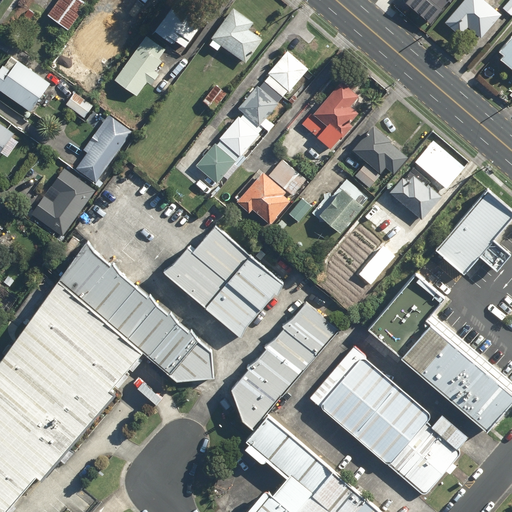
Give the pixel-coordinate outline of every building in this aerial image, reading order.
[(59,0),(49,14),(70,30),(89,4),(83,0),(59,0)] [(178,39),(187,46),(214,11),(198,0),(178,0),(156,30),(175,43),(178,39)] [(464,0),(445,23),(460,36),(468,27),(482,38),(502,15),(484,0),(464,0)] [(511,0),(509,0),(503,6),(511,15),(511,14),(511,0)] [(223,45),(248,63),(265,39),(251,29),(256,22),(236,7),(214,38),(215,39),(211,44),(220,50),(223,45)] [(24,18),(29,22),(36,13),(30,9),(24,18)] [(99,57),(115,68),(139,35),(123,24),(99,57)] [(117,79),(139,95),(149,81),(153,84),(161,74),(156,71),(163,61),(161,59),(167,50),(148,36),(117,79)] [(511,37),(497,52),(502,57),(500,60),(511,70),(511,37)] [(87,48),(92,51),(99,42),(94,39),(87,48)] [(289,50),(270,72),(273,74),(267,81),(284,96),(290,90),(291,90),(310,68),(289,50)] [(0,71),(0,88),(32,111),(52,83),(20,60),(12,71),(5,65),(0,71)] [(279,102),(284,96),(266,81),(261,87),(259,85),(240,108),(246,113),(261,126),(262,124),(265,127),(270,131),(275,125),(267,118),(280,103),(279,102)] [(319,137),(333,149),(342,138),(343,139),(354,126),(352,123),(361,112),(353,105),(361,96),(344,81),(315,113),(329,126),(319,137)] [(205,101),(216,109),(228,93),(217,84),(205,101)] [(67,104),(86,117),(94,106),(76,92),(67,104)] [(295,95),(290,100),(294,103),(298,98),(295,95)] [(262,124),(261,126),(246,113),(242,117),(240,116),(221,138),(223,140),(243,157),(262,134),(260,133),(265,127),(262,124)] [(327,126),(313,113),(303,124),(318,137),(327,126)] [(77,168),(97,183),(134,131),(111,114),(85,149),(89,152),(77,168)] [(0,154),(16,133),(0,121),(0,154)] [(388,167),(396,173),(410,157),(393,142),(394,141),(376,126),(355,150),(383,173),(388,167)] [(236,160),(240,155),(222,140),(218,144),(217,143),(197,165),(219,183),(238,161),(236,160)] [(244,156),(236,164),(239,167),(247,158),(244,156)] [(270,175),(294,195),(307,180),(283,159),(270,175)] [(357,176),(371,188),(382,175),(367,163),(357,176)] [(46,196),(34,213),(64,236),(98,190),(66,168),(54,185),(63,192),(55,202),(46,196)] [(255,209),(272,224),(293,201),(286,194),(288,191),(265,171),(239,201),(252,213),(255,209)] [(392,192),(424,220),(444,196),(433,187),(431,188),(416,175),(410,181),(405,177),(392,192)] [(322,215),(343,233),(366,206),(346,188),(322,215)] [(486,190),(441,242),(466,264),(511,212),(486,190)] [(291,214),(301,222),(313,207),(304,198),(291,214)] [(369,214),(386,228),(399,212),(382,198),(369,214)] [(276,227),(282,232),(288,225),(283,220),(276,227)] [(166,271),(244,336),(249,327),(279,293),(281,294),(287,283),(218,224),(196,251),(191,246),(176,263),(166,271)] [(384,256),(394,265),(406,250),(389,235),(378,247),(386,253),(384,256)] [(62,280),(180,381),(217,378),(215,352),(201,340),(195,330),(192,332),(181,323),(174,312),(171,314),(161,305),(153,294),(150,296),(124,273),(117,264),(115,265),(98,251),(90,240),(62,280)] [(47,249),(53,254),(59,245),(53,241),(47,249)] [(444,275),(418,253),(370,308),(502,421),(511,409),(511,382),(420,303),(444,275)] [(281,256),(272,266),(287,281),(296,271),(281,256)] [(15,281),(9,276),(5,282),(11,286),(15,281)] [(142,353),(58,282),(0,361),(0,511),(6,511),(35,478),(40,482),(113,396),(109,392),(142,353)] [(256,430),(340,330),(331,322),(336,317),(328,310),(323,316),(309,303),(296,318),(285,325),(287,327),(278,338),(267,346),(269,349),(260,359),(250,366),(251,369),(234,389),(246,421),(256,430)] [(313,398),(424,493),(424,494),(425,494),(426,494),(427,494),(428,494),(429,494),(430,493),(452,468),(462,456),(462,455),(463,454),(463,453),(463,452),(463,451),(463,450),(462,449),(461,449),(471,437),(445,415),(435,426),(430,422),(432,420),(433,418),(433,417),(433,415),(433,414),(432,413),(369,359),(369,357),(369,356),(368,355),(358,345),(313,398)] [(384,511),(271,415),(250,441),(253,444),(249,449),(265,463),(266,463),(267,463),(268,463),(270,461),(290,478),(276,495),(272,492),(271,491),(270,491),(269,491),(269,492),(268,492),(250,511),(384,511)] [(244,479),(233,468),(226,475),(237,486),(244,479)]
